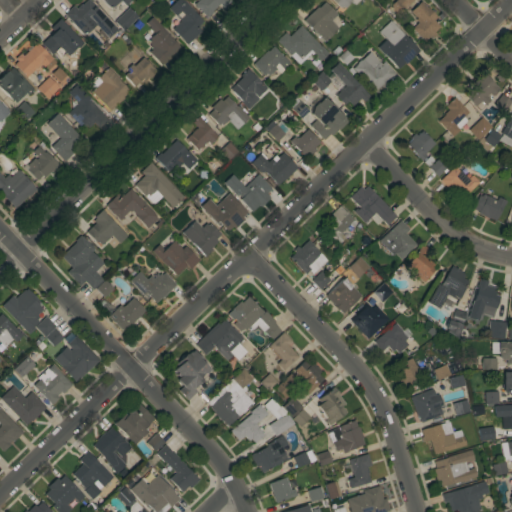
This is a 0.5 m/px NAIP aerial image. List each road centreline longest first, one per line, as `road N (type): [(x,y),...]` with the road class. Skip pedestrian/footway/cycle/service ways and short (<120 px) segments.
road 1 (residential): [(0,495),(511,2)]
road 2 (residential): [(0,265),(275,0)]
road 3 (residential): [(246,511),(213,451),(0,225)]
road 4 (residential): [(417,511),(374,390),(249,257)]
road 5 (residential): [(365,143),(465,238),(511,256)]
